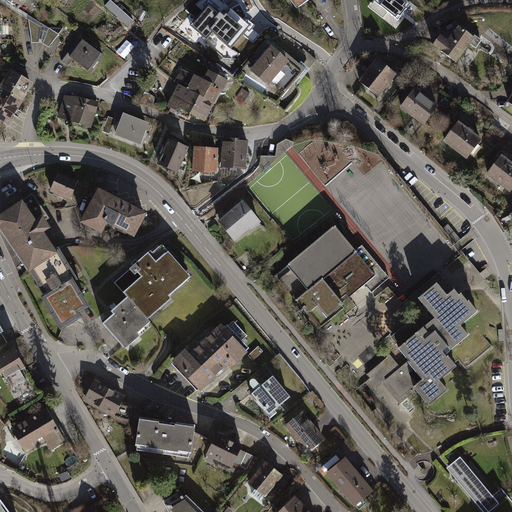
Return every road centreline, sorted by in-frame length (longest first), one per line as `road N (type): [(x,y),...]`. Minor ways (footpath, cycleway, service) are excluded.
road 1 (secondary): [(423,511),(157,190),(109,162),(31,155)]
road 2 (residential): [(322,87),(278,127),(246,133),(195,128),(55,86),(30,120),(31,155)]
road 3 (residential): [(52,370),(100,361),(157,394),(257,431),(338,511)]
road 4 (residential): [(322,87),(477,216),(500,250),(511,289)]
road 5 (residential): [(511,121),(426,59),(382,44)]
